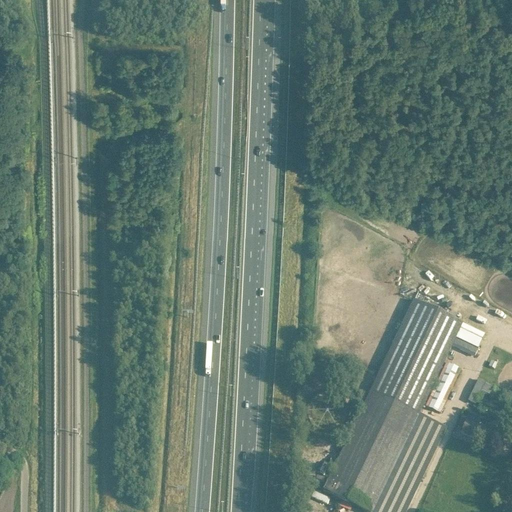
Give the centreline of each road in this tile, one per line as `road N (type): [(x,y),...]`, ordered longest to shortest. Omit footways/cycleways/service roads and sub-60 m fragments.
road 1 (motorway): [(227,0),(201,511)]
road 2 (motorway): [(237,511),(260,0)]
road 3 (track): [(318,46),(511,39)]
